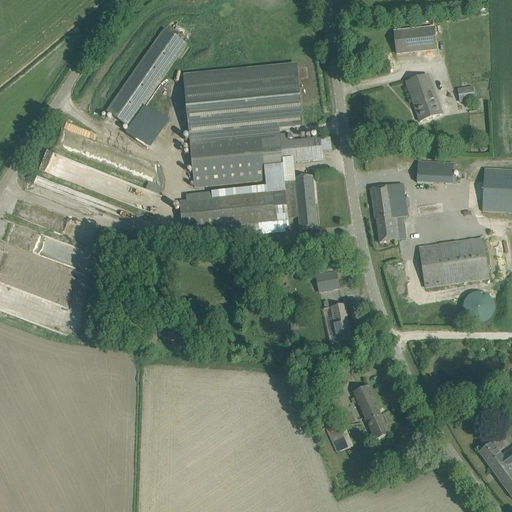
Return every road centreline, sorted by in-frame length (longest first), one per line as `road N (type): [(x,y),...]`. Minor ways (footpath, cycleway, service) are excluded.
road 1 (unclassified): [(501,511),(432,423),(390,337),(357,221),(324,0)]
road 2 (unclassified): [(0,189),(127,0)]
road 3 (track): [(391,339),(511,338)]
